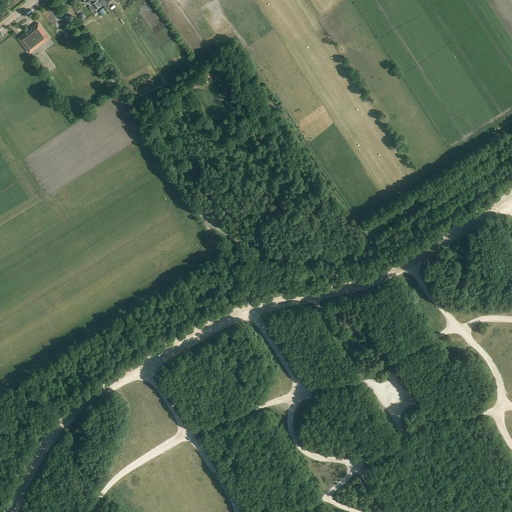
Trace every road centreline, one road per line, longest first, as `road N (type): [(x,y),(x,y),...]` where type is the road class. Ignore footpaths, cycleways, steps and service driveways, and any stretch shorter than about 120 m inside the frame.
road 1 (track): [(11,511),(51,436),(107,387),(239,314),(380,278),(511,198)]
road 2 (track): [(91,511),(118,475),(187,433),(316,387),(364,379),(456,325)]
road 3 (track): [(386,511),(254,316),(221,253)]
road 4 (track): [(511,446),(500,423),(496,373),(409,264)]
road 5 (track): [(239,511),(144,365)]
road 6 (track): [(357,467),(438,417),(511,407)]
